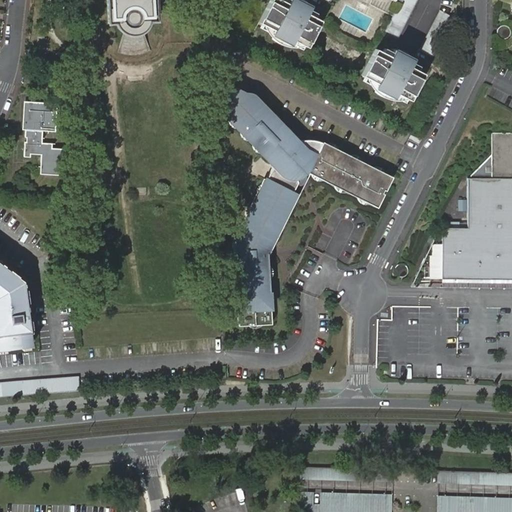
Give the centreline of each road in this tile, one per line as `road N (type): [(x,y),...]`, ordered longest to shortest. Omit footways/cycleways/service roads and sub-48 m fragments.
road 1 (residential): [(360,402),(363,291),(470,84),(481,0)]
road 2 (secondary): [(144,437),(291,429),(511,433)]
road 3 (secondary): [(360,402),(0,425)]
road 4 (secondary): [(511,406),(360,402)]
road 5 (secondary): [(0,452),(144,437)]
